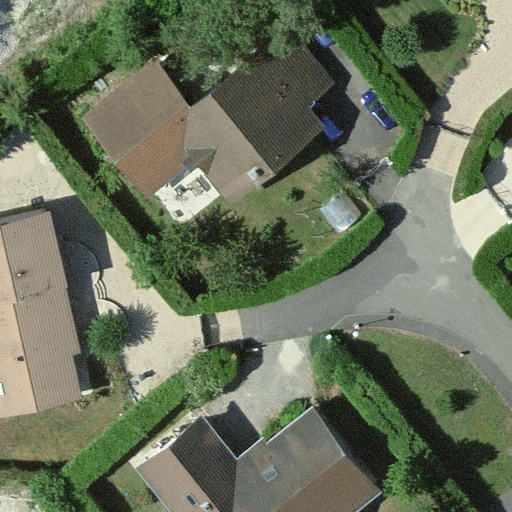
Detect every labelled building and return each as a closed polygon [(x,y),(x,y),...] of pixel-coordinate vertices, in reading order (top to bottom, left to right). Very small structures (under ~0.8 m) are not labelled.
[(190,112),(177,97),(121,143),(134,158),(127,164),(147,188),(196,149),(210,166),(214,162),(235,188),(312,124),(297,105),(327,79),(286,29),(251,58),(253,60),(190,112)] [(177,97),(142,54),(86,100),(121,143),(177,97)] [(0,409),(80,391),(70,349),(55,281),(65,278),(49,210),(0,221),(0,409)] [(70,349),(79,347),(65,278),(55,281),(70,349)] [(184,511),(331,511),(369,480),(316,415),(270,453),(268,464),(256,474),(244,474),(201,422),(147,466),(184,511)]
